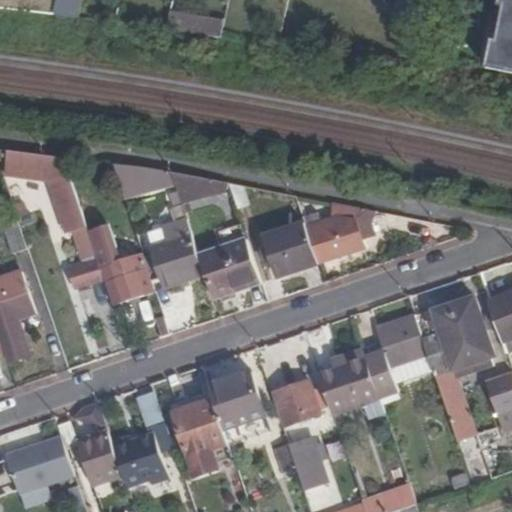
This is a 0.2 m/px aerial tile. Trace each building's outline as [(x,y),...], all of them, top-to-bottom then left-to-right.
[(61,0),(60,15),(82,18),(84,0),(61,0)] [(511,0),(495,0),(479,68),(511,73),(511,0)] [(224,21),(170,12),(166,29),(221,38),(224,21)] [(11,151),(0,149),(0,161),(9,162),(11,151)] [(107,280),(91,233),(75,186),(72,178),(65,158),(11,151),(9,162),(8,176),(51,183),(68,236),(76,234),(87,267),(71,272),(78,291),(107,280)] [(84,175),(79,159),(65,158),(72,178),(84,175)] [(136,180),(130,166),(110,164),(119,187),(136,180)] [(23,201),(14,204),(17,215),(27,212),(23,201)] [(317,210),(304,216),(307,224),(321,264),(365,250),(355,219),(343,215),(321,222),(317,210)] [(15,255),(29,249),(19,220),(4,225),(15,255)] [(282,277),(321,264),(307,224),(268,238),(271,249),(264,251),(269,265),(276,262),(282,277)] [(116,306),(157,292),(144,256),(121,264),(117,250),(120,249),(112,226),(91,233),(107,280),(116,306)] [(158,294),(208,276),(200,254),(194,237),(144,254),(144,256),(157,292),(158,294)] [(248,239),(233,244),(234,249),(250,243),(248,239)] [(235,287),(262,279),(250,243),(234,249),(233,244),(200,254),(208,276),(216,300),(238,293),(235,287)] [(24,273),(0,281),(0,331),(8,354),(11,365),(35,357),(21,319),(39,313),(24,273)] [(238,293),(264,284),(262,279),(235,287),(238,293)] [(511,294),(491,302),(509,354),(511,352),(511,294)] [(437,312),(417,319),(429,352),(434,366),(462,449),(482,442),(458,371),(498,358),(478,300),(438,314),(437,312)] [(387,367),(429,352),(417,319),(416,316),(375,330),(381,349),(366,354),(369,363),(379,392),(394,386),(392,381),(387,367)] [(158,323),(163,339),(173,335),(168,320),(158,323)] [(434,366),(429,352),(387,367),(392,381),(434,366)] [(336,419),(383,404),(379,392),(369,363),(321,377),(336,419)] [(253,374),(210,388),(215,401),(231,446),(274,432),(253,374)] [(508,401),(511,399),(511,379),(502,383),(508,401)] [(313,383),(277,395),(288,427),(323,415),(313,383)] [(158,395),(140,401),(150,429),(167,424),(158,395)] [(220,461),(234,456),(231,446),(215,401),(177,415),(199,479),(223,470),(220,461)] [(108,429),(100,405),(84,410),(72,421),(108,429)] [(72,423),(60,426),(64,438),(68,450),(79,446),(72,423)] [(94,486),(124,476),(120,463),(114,446),(111,436),(89,443),(95,457),(85,461),(94,486)] [(132,440),(114,446),(120,463),(124,476),(125,480),(129,491),(152,483),(153,487),(171,481),(156,436),(133,444),(132,440)] [(78,479),(64,438),(10,456),(23,497),(78,479)] [(313,439),(292,447),(300,470),(307,492),(329,484),(313,439)] [(79,446),(85,461),(95,457),(89,443),(79,446)] [(287,474),(300,470),(292,447),(280,450),(287,474)] [(511,462),(475,474),(479,485),(511,473),(511,462)] [(468,478),(453,483),(456,491),(471,486),(468,478)] [(414,494),(367,510),(367,511),(400,511),(418,506),(414,494)]
